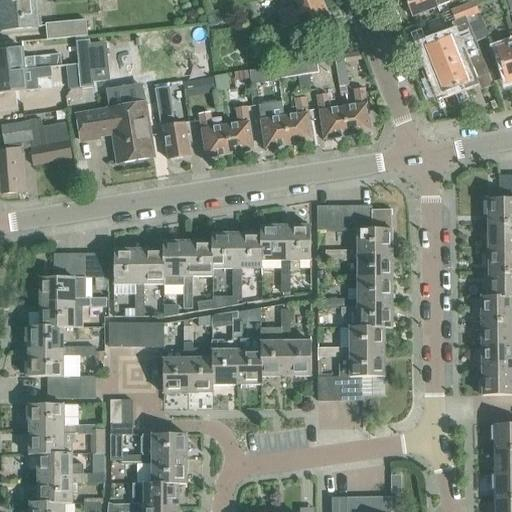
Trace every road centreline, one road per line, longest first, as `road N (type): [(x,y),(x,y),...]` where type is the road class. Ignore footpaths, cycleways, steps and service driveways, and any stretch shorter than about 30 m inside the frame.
road 1 (tertiary): [(0,222),(420,160)]
road 2 (residential): [(432,442),(429,210),(420,160)]
road 3 (residential): [(224,511),(230,470),(432,442)]
road 4 (residential): [(420,160),(352,0)]
